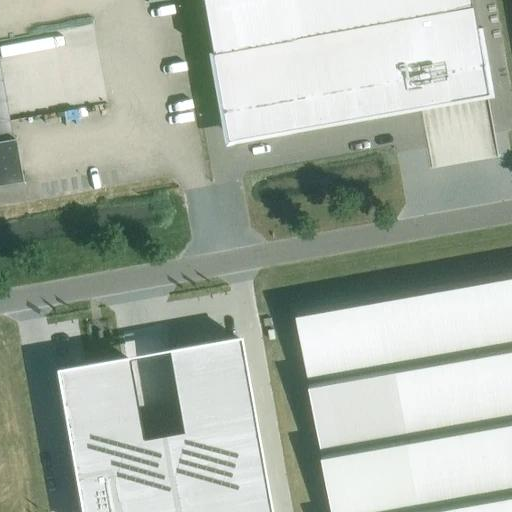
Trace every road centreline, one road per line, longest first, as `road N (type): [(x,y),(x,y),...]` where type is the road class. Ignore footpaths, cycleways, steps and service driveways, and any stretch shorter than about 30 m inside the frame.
road 1 (unclassified): [(511,211),(0,304)]
road 2 (unknown): [(146,125),(57,149),(26,183),(0,197)]
